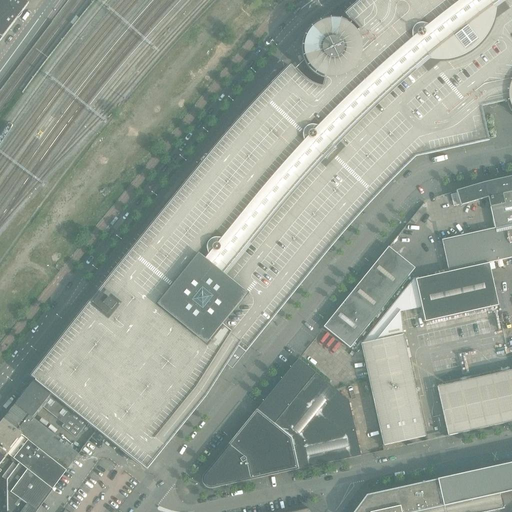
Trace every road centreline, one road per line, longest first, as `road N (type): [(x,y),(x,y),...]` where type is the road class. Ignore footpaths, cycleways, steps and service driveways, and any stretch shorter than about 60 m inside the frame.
road 1 (tertiary): [(0,399),(270,55),(328,0)]
road 2 (residential): [(160,495),(420,176),(511,153)]
road 3 (tertiary): [(307,0),(261,47),(0,379)]
road 4 (residential): [(355,479),(511,443)]
road 5 (residential): [(207,511),(355,479)]
